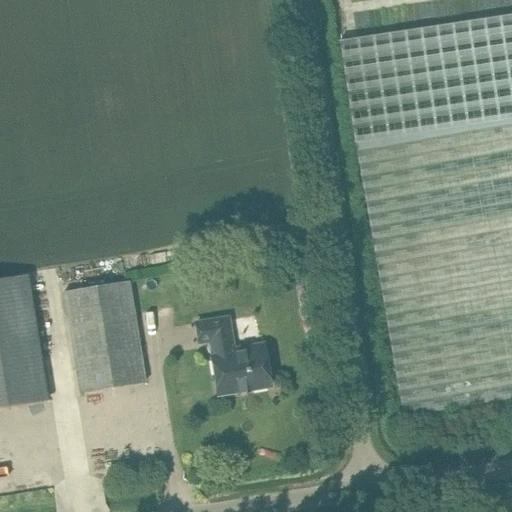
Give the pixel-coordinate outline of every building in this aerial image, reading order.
[(511,14),(337,40),(403,417),(511,397),(511,14)] [(270,276),(272,285),(283,283),(281,274),(270,276)] [(0,284),(0,406),(48,399),(28,280),(0,284)] [(64,293),(76,374),(79,393),(145,383),(142,363),(129,283),(64,293)] [(212,357),(211,358),(218,395),(270,386),(264,349),(233,354),(227,318),(196,323),(199,343),(210,342),(212,357)]
